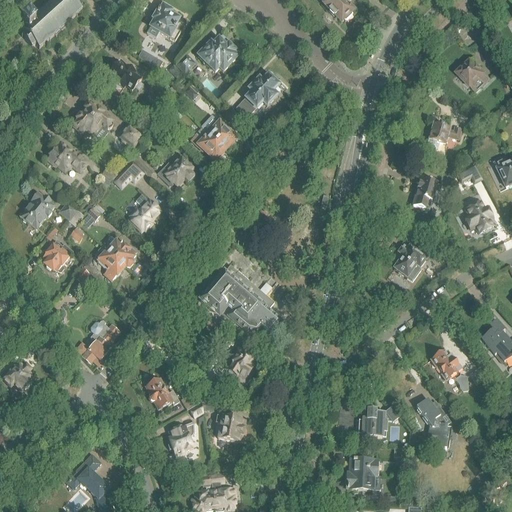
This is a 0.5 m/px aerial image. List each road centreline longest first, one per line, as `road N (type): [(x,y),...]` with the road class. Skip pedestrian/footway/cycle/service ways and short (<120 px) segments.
road 1 (residential): [(339,81),(297,146),(92,388)]
road 2 (residential): [(311,370),(344,365),(475,270),(511,254)]
road 3 (tertiary): [(352,197),(311,370)]
road 4 (residential): [(92,388),(0,269)]
road 5 (tertiary): [(311,370),(286,511)]
road 6 (residential): [(29,113),(113,0)]
road 7 (residential): [(92,388),(123,435),(152,511)]
road 8 (residential): [(92,388),(0,487)]
road 9 (unknown): [(92,388),(78,391),(0,469)]
